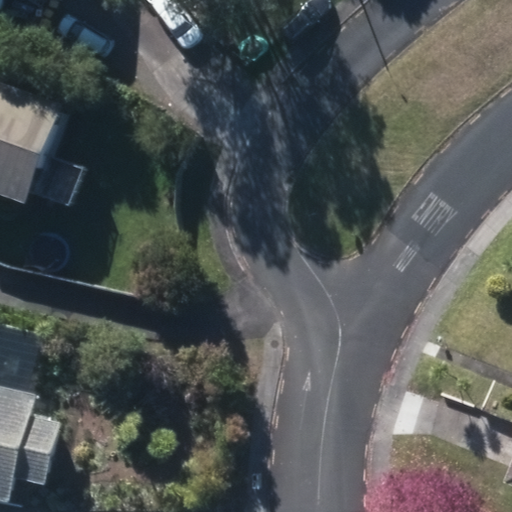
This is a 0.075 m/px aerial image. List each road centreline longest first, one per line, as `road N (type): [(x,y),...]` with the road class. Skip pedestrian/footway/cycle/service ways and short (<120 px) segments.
road 1 (residential): [(338,353),(264,238),(259,197),(272,156),(382,24),(414,0)]
road 2 (residential): [(511,132),(458,187),(338,353)]
road 3 (residential): [(338,353),(320,511)]
